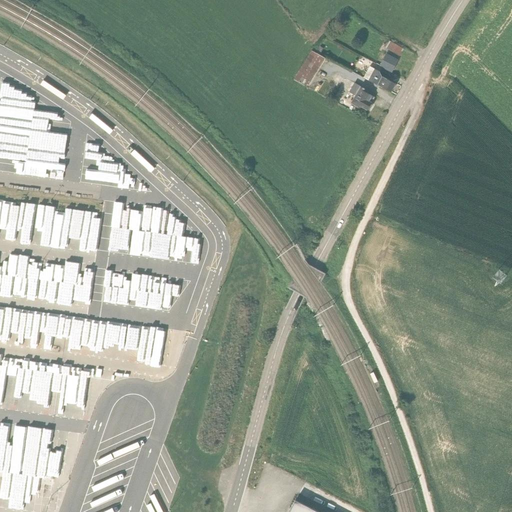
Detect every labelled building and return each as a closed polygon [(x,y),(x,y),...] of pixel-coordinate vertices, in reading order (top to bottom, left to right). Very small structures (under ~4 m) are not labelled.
[(389,41),(385,48),(399,56),(403,49),(389,41)] [(315,52),(320,55),(323,48),(318,45),(315,52)] [(320,55),(315,52),(311,50),(294,79),(307,86),(325,57),(320,55)] [(385,54),(380,65),(391,71),(397,60),(385,54)] [(370,66),(364,77),(391,92),(395,83),(382,76),(379,71),(370,66)] [(354,82),(349,92),(355,95),(350,103),(360,108),(361,106),(367,109),(367,108),(369,109),(372,104),(371,103),(371,102),(369,101),(372,95),(367,92),(367,90),(354,82)] [(83,207),(82,212),(89,213),(88,216),(97,217),(98,209),(83,207)] [(198,399),(199,393),(191,391),(189,401),(192,402),(193,398),(198,399)] [(88,488),(84,511),(157,511),(160,498),(88,488)] [(322,511),(296,498),(288,511),(322,511)]
